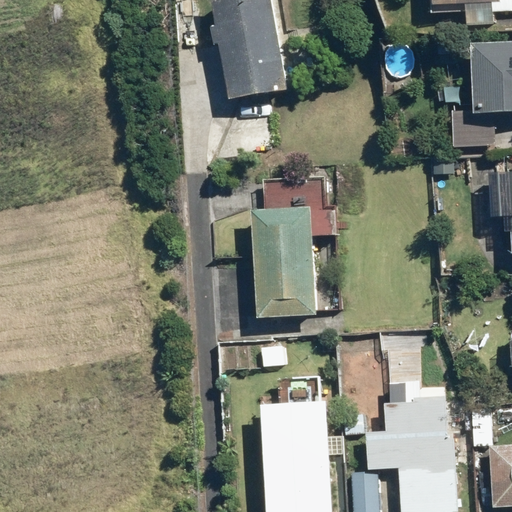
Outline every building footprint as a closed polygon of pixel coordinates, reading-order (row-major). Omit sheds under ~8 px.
[(284,0),(225,0),(239,98),(297,90),(284,0)] [(511,0),(442,0),(443,4),(473,3),(474,26),(502,25),(501,10),(511,10),(511,0)] [(511,40),(479,41),(481,109),(461,109),(462,149),(505,147),(504,113),(511,112),(511,40)] [(273,209),(263,209),(268,319),(328,316),(324,237),(344,236),(343,209),(333,210),(332,186),(272,189),(273,209)] [(375,470),(406,468),(408,511),(453,511),(466,511),(465,489),(479,488),(477,457),(464,458),(463,443),(456,444),(452,377),(415,379),(417,407),(393,408),(395,432),(373,434),(375,470)] [(350,433),(339,433),(337,400),(274,404),(279,511),(342,511),(340,452),(351,451),(350,433)] [(499,410),(478,409),(476,445),(496,446),(499,410)] [(511,445),(500,446),(500,507),(511,507),(511,445)] [(388,511),(388,473),(359,472),(358,511),(388,511)]
